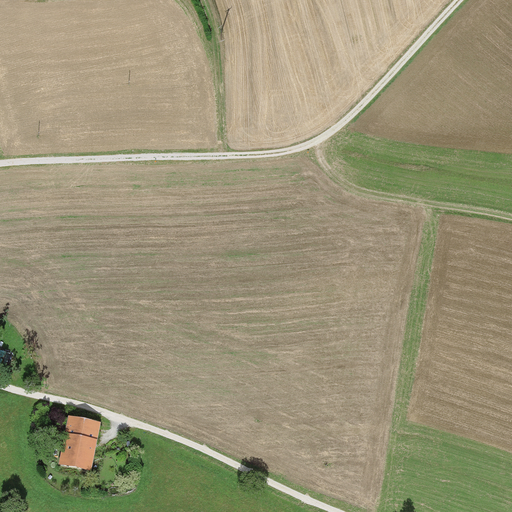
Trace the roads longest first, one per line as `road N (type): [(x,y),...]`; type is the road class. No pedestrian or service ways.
road 1 (track): [(459,0),(317,142),(218,156),(0,163)]
road 2 (track): [(333,511),(153,431),(0,385)]
road 3 (track): [(511,219),(363,192),(321,158),(317,142)]
road 4 (track): [(201,0),(217,76),(218,156)]
